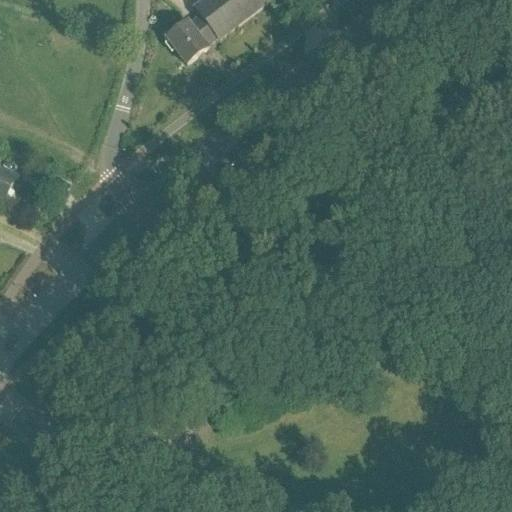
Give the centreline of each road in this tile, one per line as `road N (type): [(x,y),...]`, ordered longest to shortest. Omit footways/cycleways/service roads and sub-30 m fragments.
road 1 (track): [(48,457),(511,99)]
road 2 (secondary): [(143,212),(403,0)]
road 3 (unclassified): [(143,212),(108,170),(135,0)]
road 4 (secondary): [(0,358),(143,212)]
road 5 (residential): [(79,511),(33,432),(0,400)]
